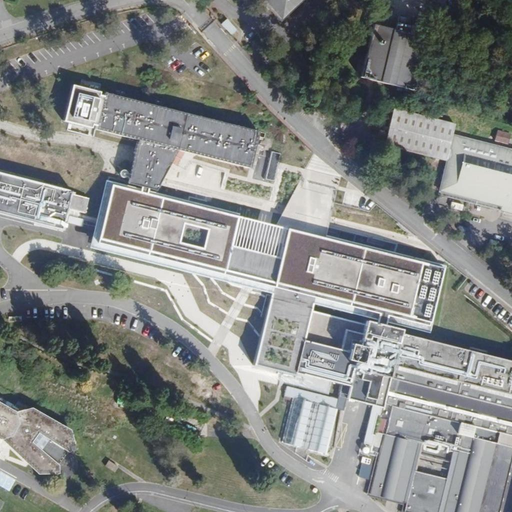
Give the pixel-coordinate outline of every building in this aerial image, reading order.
[(263,0),(282,19),(302,0),(263,0)] [(394,30),(373,24),(360,78),(412,91),(426,38),(420,36),(422,25),(414,23),(413,26),(396,22),(394,30)] [(92,101),(95,91),(77,86),(69,123),(95,129),(101,103),(92,101)] [(259,132),(95,91),(92,101),(101,103),(95,129),(141,141),(131,181),(155,187),(177,150),(250,168),(259,132)] [(387,132),(384,144),(384,145),(447,161),(441,183),(439,182),(440,181),(433,179),(430,190),(437,192),(439,186),(440,186),(439,192),(438,195),(511,213),(511,150),(451,135),(454,123),(393,108),(387,132)] [(375,142),(384,144),(387,132),(379,129),(375,142)] [(510,134),(498,131),(495,141),(508,145),(510,134)] [(282,153),(272,151),(265,181),(275,183),(282,153)] [(0,214),(62,230),(68,206),(86,211),(89,198),(71,194),(72,191),(0,172),(0,214)] [(364,325),(400,335),(429,342),(445,269),(108,184),(92,252),(272,298),(252,370),(298,381),(345,401),(364,325)] [(437,192),(430,190),(428,199),(431,199),(438,195),(439,192),(437,192)] [(511,427),(511,361),(429,342),(400,335),(364,325),(345,401),(379,410),(385,395),(509,427),(511,427)] [(56,326),(53,349),(125,358),(127,338),(113,336),(113,333),(56,326)] [(157,389),(214,410),(220,394),(164,372),(157,389)] [(336,409),(295,398),(283,444),(324,454),(336,409)] [(0,406),(0,439),(6,437),(7,438),(6,442),(9,445),(13,444),(14,445),(14,448),(43,474),(59,474),(59,465),(68,452),(76,450),(72,434),(33,412),(28,409),(26,409),(23,410),(22,411),(21,413),(21,415),(17,416),(0,406)] [(201,429),(168,414),(164,421),(198,436),(201,429)] [(129,422),(109,451),(130,466),(141,450),(156,460),(167,443),(159,437),(156,441),(129,422)] [(382,434),(376,432),(372,446),(379,448),(382,434)]
